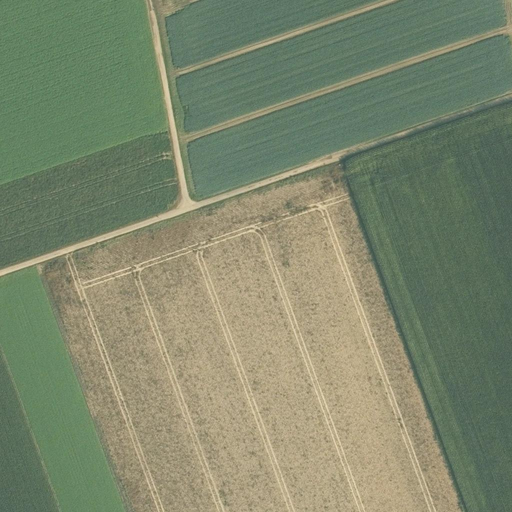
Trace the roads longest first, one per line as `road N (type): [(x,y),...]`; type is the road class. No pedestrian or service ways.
road 1 (track): [(0,273),(511,97)]
road 2 (track): [(186,209),(148,0)]
